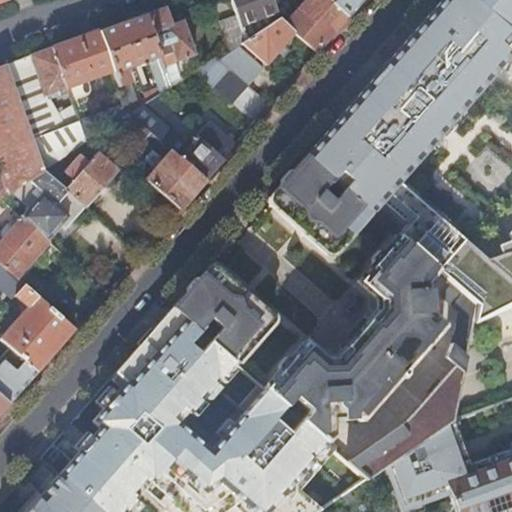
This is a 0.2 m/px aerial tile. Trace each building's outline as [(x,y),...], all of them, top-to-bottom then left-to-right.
[(229,0),(236,17),(246,41),(279,18),(271,0),(229,0)] [(302,0),(283,22),(294,32),(315,50),(346,15),(329,0),(302,0)] [(336,118),(304,154),(331,179),(342,189),(368,212),(379,198),(406,222),(394,236),(433,272),(434,272),(458,241),(394,182),(427,143),(448,120),(506,53),(499,46),(509,34),(503,29),(511,19),(511,0),(438,0),(399,46),(389,57),(384,63),(380,67),(367,82),(356,95),(345,107),(336,118)] [(329,0),(346,15),(358,0),(329,0)] [(163,6),(144,13),(159,55),(162,64),(173,60),(193,54),(181,19),(170,23),(163,6)] [(159,55),(144,13),(98,29),(112,69),(118,86),(129,81),(124,68),(138,63),(141,70),(147,68),(145,61),(148,59),(156,81),(166,75),(162,64),(159,55)] [(246,41),(236,17),(221,23),(231,50),(237,47),(241,44),(246,41)] [(283,22),(279,18),(246,41),(241,44),(265,65),(294,32),(283,22)] [(511,33),(511,19),(503,29),(509,34),(510,35),(511,33)] [(112,69),(98,29),(51,46),(65,86),(112,69)] [(51,46),(29,54),(43,94),(46,93),(65,86),(51,46)] [(237,47),(231,50),(218,60),(230,70),(241,80),(247,85),(262,69),(237,47)] [(29,54),(4,63),(31,139),(68,125),(55,107),(46,93),(43,94),(29,54)] [(173,60),(162,64),(166,75),(169,85),(179,78),(173,60)] [(4,63),(0,64),(0,197),(1,197),(27,179),(42,169),(31,139),(4,63)] [(241,80),(230,70),(222,79),(233,89),(241,80)] [(159,91),(169,85),(166,75),(156,81),(123,100),(124,104),(127,112),(145,100),(159,91)] [(172,103),(159,91),(145,100),(161,115),(172,103)] [(203,179),(225,154),(217,147),(200,132),(198,130),(197,132),(195,131),(194,132),(195,133),(190,140),(161,115),(145,100),(127,112),(149,132),(169,149),(203,179)] [(78,121),(72,104),(63,107),(62,104),(55,107),(68,125),(78,121)] [(108,125),(127,112),(124,104),(82,120),(78,121),(85,140),(108,125)] [(149,132),(127,112),(108,125),(134,148),(149,132)] [(68,125),(31,139),(42,169),(85,140),(78,121),(68,125)] [(200,132),(217,147),(221,143),(203,128),(200,132)] [(177,208),(203,179),(169,149),(143,178),(177,208)] [(69,181),(63,187),(83,205),(117,168),(96,150),(88,160),(78,151),(62,168),(72,177),(69,181)] [(304,154),(268,196),(267,197),(267,199),(267,200),(268,202),(268,203),(269,204),(270,205),(271,206),(322,252),(323,253),(324,254),(325,254),(326,254),(328,254),(329,254),(330,254),(331,253),(368,212),(342,189),(332,200),(321,190),(331,179),(304,154)] [(52,178),(42,169),(27,179),(32,184),(21,196),(31,205),(22,215),(47,238),(68,214),(72,218),(83,205),(63,187),(61,185),(52,178)] [(59,171),(52,178),(61,185),(63,187),(69,181),(59,171)] [(0,264),(14,276),(47,238),(22,215),(20,217),(18,216),(16,218),(18,219),(12,226),(7,221),(0,229),(0,264)] [(458,241),(434,272),(459,295),(472,307),(469,326),(473,324),(473,323),(511,302),(511,226),(505,234),(507,241),(494,245),(497,254),(481,261),(458,241)] [(298,422),(323,444),(331,436),(330,423),(353,420),(357,423),(440,328),(424,314),(422,284),(433,272),(394,236),(355,282),(374,298),(375,309),(331,359),(322,360),(302,342),(261,388),(281,407),(290,398),(305,412),(297,421),(298,422)] [(0,395),(8,402),(72,328),(14,276),(0,264),(0,288),(10,297),(13,294),(26,305),(0,336),(0,339),(7,346),(0,354),(0,395)] [(208,264),(171,307),(197,330),(198,331),(208,319),(219,329),(209,341),(231,361),(235,364),(271,322),(272,321),(272,320),(272,319),(272,318),(272,317),(272,315),(271,314),(270,313),(269,312),(216,265),(215,265),(214,264),(212,264),(211,264),(209,264),(208,264)] [(344,463),(364,482),(382,470),(450,424),(451,423),(469,326),(472,307),(459,295),(448,307),(455,313),(453,331),(441,360),(450,368),(399,425),(344,463)] [(511,302),(473,323),(475,326),(511,309),(511,302)] [(197,330),(171,307),(150,329),(147,326),(134,341),(138,344),(114,371),(117,374),(111,380),(119,387),(115,392),(106,384),(93,400),(102,408),(90,420),(98,427),(89,436),(83,431),(71,445),(77,451),(58,473),(101,511),(134,511),(143,502),(154,511),(318,511),(321,510),(299,490),(317,470),(315,468),(331,451),(323,444),(298,422),(287,434),(271,420),(282,407),(281,407),(261,388),(257,384),(211,435),(191,418),(235,367),(230,362),(231,361),(209,341),(207,340),(197,352),(186,343),(197,330)] [(465,464),(450,424),(382,470),(397,511),(445,494),(452,511),(491,511),(499,509),(500,511),(511,511),(511,441),(507,444),(508,449),(465,464)] [(101,511),(58,473),(23,511),(101,511)]
